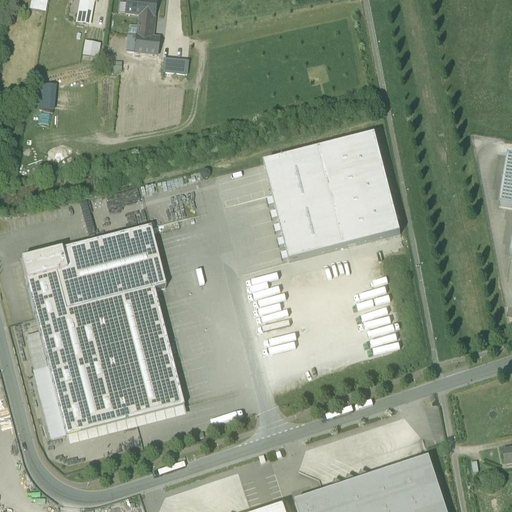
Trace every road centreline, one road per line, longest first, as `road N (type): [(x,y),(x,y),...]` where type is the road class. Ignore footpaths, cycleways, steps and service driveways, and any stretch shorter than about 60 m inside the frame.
road 1 (unknown): [(0,236),(187,195),(210,209),(231,263),(198,274),(199,300),(246,318)]
road 2 (unclassified): [(364,0),(434,359)]
road 3 (residential): [(92,499),(54,490),(35,468),(0,338)]
road 4 (unclassified): [(278,441),(92,499)]
road 5 (residential): [(278,441),(231,263)]
road 6 (unclassified): [(440,387),(278,441)]
road 7 (unknown): [(385,242),(237,284)]
road 8 (track): [(440,387),(463,511)]
